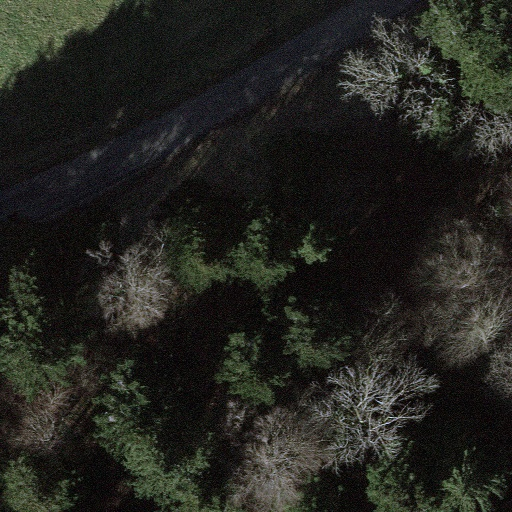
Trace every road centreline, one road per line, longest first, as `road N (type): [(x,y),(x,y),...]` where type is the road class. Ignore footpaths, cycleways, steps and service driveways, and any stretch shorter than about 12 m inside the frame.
road 1 (track): [(0,486),(511,503)]
road 2 (unclassified): [(384,0),(222,96),(0,199)]
